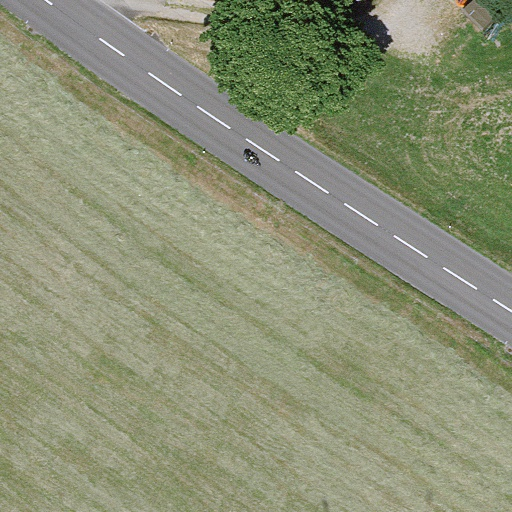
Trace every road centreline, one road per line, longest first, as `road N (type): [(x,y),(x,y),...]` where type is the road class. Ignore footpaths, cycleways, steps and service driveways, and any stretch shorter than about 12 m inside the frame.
road 1 (secondary): [(70,8),(511,305)]
road 2 (residential): [(407,0),(382,28),(317,27),(160,0)]
